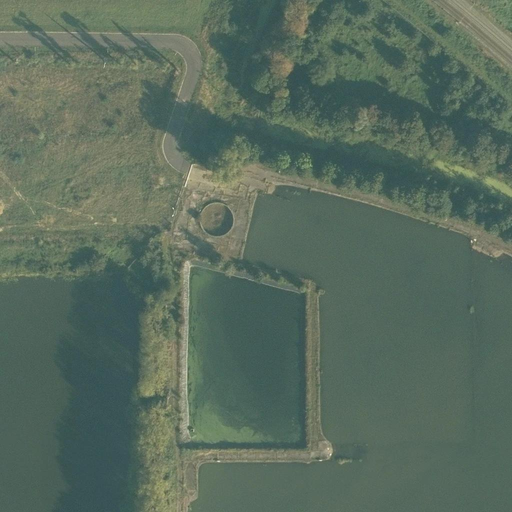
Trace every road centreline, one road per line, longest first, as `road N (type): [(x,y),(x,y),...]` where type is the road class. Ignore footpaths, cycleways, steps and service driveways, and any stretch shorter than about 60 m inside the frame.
road 1 (unclassified): [(185,168),(170,151),(194,69),(177,45),(0,38)]
road 2 (track): [(392,0),(511,105)]
